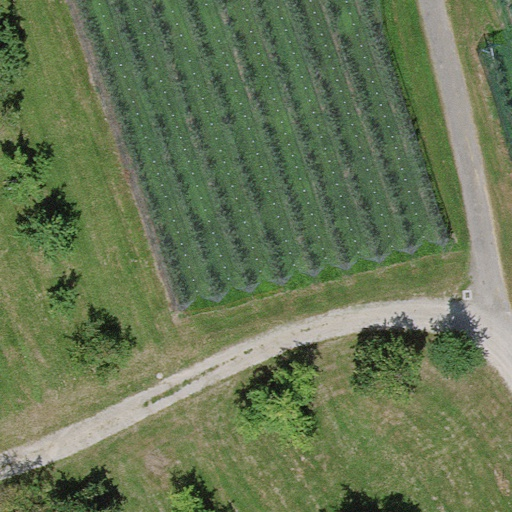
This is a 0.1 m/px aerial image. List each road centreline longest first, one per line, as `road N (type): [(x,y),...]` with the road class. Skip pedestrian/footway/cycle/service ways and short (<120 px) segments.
road 1 (track): [(0,467),(316,330),(403,313),(491,336),(511,371)]
road 2 (track): [(433,0),(492,285),(491,336)]
